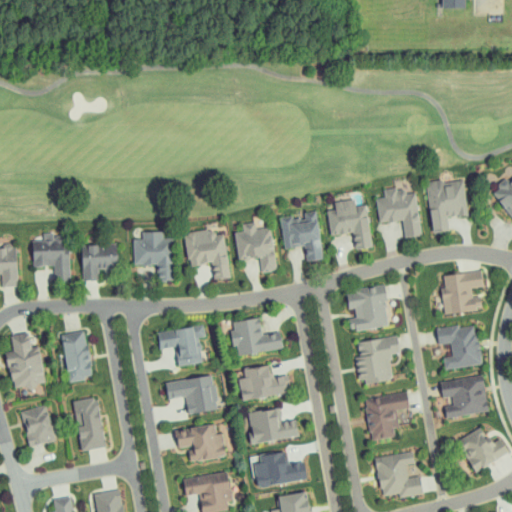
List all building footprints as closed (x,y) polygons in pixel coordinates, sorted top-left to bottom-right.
[(491,0),(482,0),(462,0),(462,8),(491,7),(491,0)] [(511,221),(511,162),(479,181),(504,226),(511,221)] [(448,172),(411,177),(417,226),(434,224),(432,210),(453,208),(448,172)] [(406,228),(401,186),(390,187),(389,181),(369,183),(370,191),(362,192),(364,216),(388,214),(390,230),(406,228)] [(357,240),(352,198),(340,200),(340,193),(319,195),(320,203),(313,204),(316,229),(338,226),(340,242),(357,240)] [(265,211),(269,242),(294,239),(293,234),(304,233),(300,205),(289,206),(290,211),(280,213),(280,209),(265,211)] [(219,226),(223,254),(245,251),(247,265),(262,263),(256,221),(242,223),(241,215),(227,217),(228,225),(219,226)] [(215,271),(209,223),(169,228),(173,259),(196,256),(199,273),(215,271)] [(142,258),(143,275),(153,274),(151,225),(128,225),(128,232),(119,233),(120,259),(142,258)] [(41,274),(54,273),(53,233),(17,234),(17,260),(40,259),(41,274)] [(65,239),(66,274),(84,273),(83,261),(104,260),(103,237),(65,239)] [(291,254),(309,252),(307,242),(290,244),(291,254)] [(430,307),(467,303),(465,289),(458,289),(457,281),(470,280),(468,263),(428,268),(430,283),(427,283),(430,307)] [(375,320),(370,280),(330,285),(333,307),(335,324),(375,320)] [(223,348),(269,342),(267,326),(246,328),(244,311),(218,314),(219,324),(214,324),(216,340),(222,339),(223,348)] [(467,358),(461,317),(421,322),(423,338),(436,336),(438,350),(429,351),(431,363),(467,358)] [(189,356),(185,331),(192,330),(190,318),(140,326),(143,343),(160,340),(163,360),(189,356)] [(45,327),(52,374),(77,371),(70,324),(45,327)] [(0,382),(30,377),(24,340),(16,341),(13,326),(0,328),(0,382)] [(385,347),(383,329),(339,335),(344,377),(379,372),(376,348),(385,347)] [(275,388),(273,369),(257,370),(256,359),(228,362),(229,372),(223,372),(225,392),(275,388)] [(431,411),(473,404),(467,368),(423,375),(426,391),(438,389),(440,398),(429,400),(431,411)] [(148,375),(150,393),(171,390),(173,407),(204,403),(200,369),(148,375)] [(349,392),(355,433),(379,430),(378,421),(384,420),(382,403),(392,402),(390,386),(349,392)] [(65,445),(89,441),(81,390),(57,394),(65,445)] [(13,440),(40,435),(34,399),(6,404),(13,440)] [(284,429),(281,413),(268,416),(266,401),(231,407),(237,438),(284,429)] [(210,427),(202,427),(201,418),(159,423),(161,442),(172,440),(174,455),(212,450),(210,427)] [(486,432),(475,437),(467,421),(443,433),(457,464),(493,447),(486,432)] [(360,451),(365,490),(384,487),(384,491),(408,488),(405,469),(393,471),(391,457),(399,456),(397,445),(360,451)] [(187,507),(213,504),(212,495),(219,494),(215,466),(167,472),(169,489),(184,488),(187,507)] [(108,511),(104,483),(79,487),(82,511),(108,511)] [(261,490),(263,503),(256,504),(257,511),(295,511),(291,485),(261,490)] [(68,511),(68,506),(59,507),(57,490),(38,492),(40,505),(34,506),(34,511),(68,511)] [(511,511),(511,496),(500,496),(500,511),(484,511),(511,511)]
